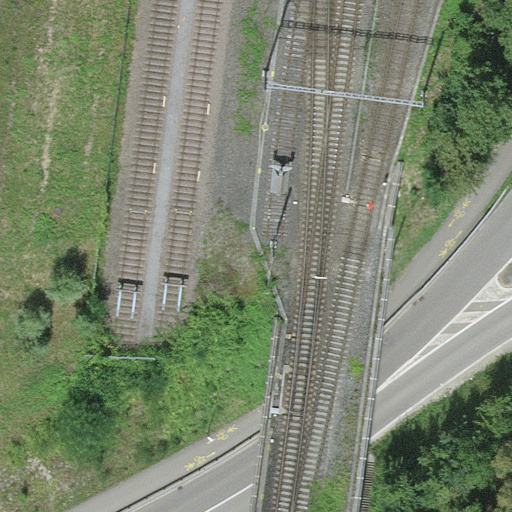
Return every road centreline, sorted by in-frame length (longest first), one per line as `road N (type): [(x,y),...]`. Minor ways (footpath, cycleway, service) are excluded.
road 1 (primary): [(511,218),(351,407)]
road 2 (primary): [(351,407),(511,318)]
road 3 (primary): [(204,511),(351,407)]
